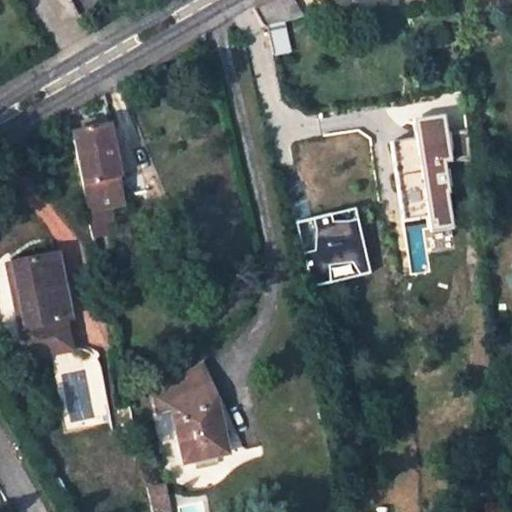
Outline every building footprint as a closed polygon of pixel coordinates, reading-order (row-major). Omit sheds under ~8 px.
[(283,21),(303,16),(292,0),(266,0),(261,3),(267,32),(285,29),(283,21)] [(272,54),(290,51),(285,29),(267,32),(272,54)] [(445,115),(417,121),(431,230),(454,228),(444,160),(453,161),(445,115)] [(69,133),(86,211),(122,205),(107,126),(69,133)] [(355,209),(296,223),(312,286),(370,271),(355,209)] [(96,234),(100,252),(116,250),(112,232),(96,234)] [(13,303),(24,359),(68,350),(63,321),(68,319),(54,255),(10,265),(18,302),(13,303)] [(5,266),(13,303),(18,302),(10,265),(5,266)] [(169,410),(182,464),(226,454),(214,398),(207,400),(199,366),(152,396),(155,414),(169,410)]
